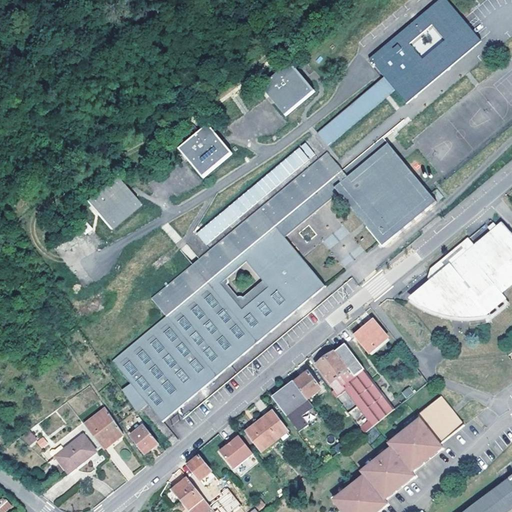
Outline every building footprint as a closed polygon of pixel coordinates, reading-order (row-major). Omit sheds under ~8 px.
[(395,91),(405,103),(480,41),(446,0),(442,0),(395,39),(370,59),(384,78),(395,91)] [(284,116),(314,92),(290,63),(261,86),(284,116)] [(395,91),(384,78),(317,131),(327,145),(395,91)] [(201,177),(231,153),(208,124),(178,148),(201,177)] [(195,229),(208,243),(253,207),(318,152),(315,147),(321,143),(314,134),(256,181),(255,181),(195,229)] [(123,389),(138,410),(148,403),(164,422),(177,410),(328,285),(297,247),(287,235),(338,193),(347,204),(383,247),(437,203),(388,144),(381,149),(376,143),(342,170),(327,153),(152,296),(167,314),(113,359),(131,383),(123,389)] [(85,198),(110,227),(140,203),(115,174),(85,198)] [(314,233),(347,204),(338,193),(287,235),(297,247),(314,233)] [(431,281),(415,294),(425,306),(430,302),(434,308),(438,305),(442,311),(452,303),(462,315),(468,310),(472,315),(485,305),(489,310),(502,299),(498,294),(511,282),(511,230),(504,221),(497,226),(476,243),(470,236),(433,266),(439,274),(431,281)] [(427,276),(431,281),(439,274),(433,266),(431,268),(427,276)] [(377,320),(356,336),(371,353),(390,338),(377,320)] [(344,386),(366,369),(347,344),(319,365),(332,383),(334,383),(337,389),(334,392),(339,398),(347,390),(344,386)] [(397,409),(366,369),(344,386),(347,390),(339,398),(340,400),(365,433),(387,417),(397,409)] [(296,383),(309,399),(323,388),(310,372),(296,383)] [(315,408),(309,399),(296,383),(276,399),(289,415),(302,432),(310,425),(304,417),(315,408)] [(409,387),(402,392),(406,398),(413,392),(409,387)] [(335,500),(344,511),(377,511),(389,504),(386,500),(417,475),(414,472),(444,448),(441,444),(466,425),(454,410),(443,396),(418,415),(421,419),(391,443),(394,447),(364,471),(367,475),(335,500)] [(85,423),(103,446),(116,436),(119,439),(126,433),(110,411),(107,407),(85,423)] [(265,451),(278,441),(281,439),(283,441),(292,434),(274,412),(249,431),(261,446),(265,451)] [(148,454),(160,444),(145,426),(133,437),(148,454)] [(24,437),(31,446),(41,439),(35,430),(24,437)] [(222,451),(236,468),(255,453),(254,452),(239,433),(233,438),(235,441),(230,445),(222,451)] [(81,470),(79,467),(91,457),(98,451),(84,434),(57,456),(74,475),(81,470)] [(103,446),(106,449),(119,439),(116,436),(103,446)] [(341,452),(347,448),(342,442),(336,446),(341,452)] [(91,457),(79,467),(81,470),(94,460),(91,457)] [(202,480),(213,471),(201,457),(190,465),(202,480)] [(511,462),(498,473),(506,484),(469,511),(506,511),(511,508),(511,462)] [(215,475),(206,482),(208,485),(218,477),(215,475)] [(196,511),(207,511),(213,507),(200,491),(197,488),(189,478),(175,490),(192,511),(194,510),(196,511)] [(197,488),(200,491),(208,485),(206,482),(197,488)] [(5,498),(0,502),(0,511),(5,511),(12,507),(5,498)]
